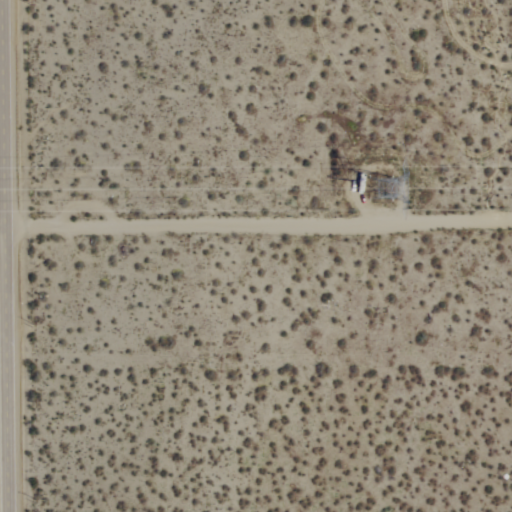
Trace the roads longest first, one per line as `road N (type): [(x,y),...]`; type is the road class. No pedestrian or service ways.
road 1 (tertiary): [(10,511),(10,0)]
road 2 (residential): [(10,233),(511,229)]
